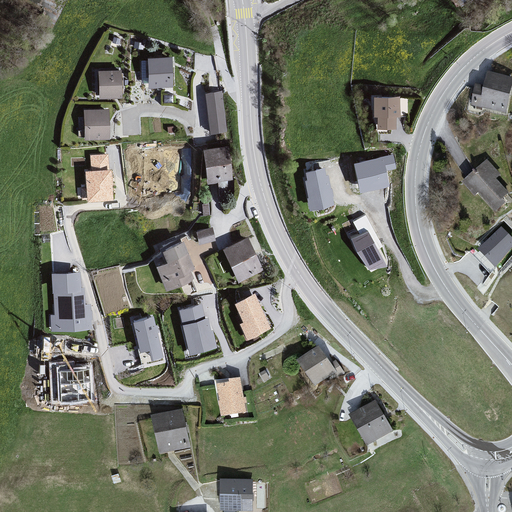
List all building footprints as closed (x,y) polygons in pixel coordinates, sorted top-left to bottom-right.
[(170,58),(145,58),(147,88),(172,88),(170,58)] [(122,71),(98,71),(99,99),(121,99),(122,71)] [(506,114),(511,89),(511,79),(489,74),(486,89),(475,87),(470,108),(506,114)] [(221,90),(201,93),(206,135),(226,131),(221,90)] [(401,98),(374,99),(375,131),(399,134),(401,98)] [(108,110),(82,110),(84,140),(107,140),(108,110)] [(228,146),(201,150),(205,183),(230,178),(228,146)] [(109,154),(90,156),(88,203),(113,201),(109,154)] [(397,168),(393,155),(355,164),(361,194),(390,187),(387,172),(397,168)] [(486,162),(464,183),(498,213),(511,200),(511,197),(498,180),(502,175),(486,162)] [(323,169),(306,172),(310,211),(336,206),(323,169)] [(387,257),(365,215),(352,222),(361,235),(350,239),(369,269),(388,267),(387,257)] [(213,225),(196,228),(198,241),(215,238),(213,225)] [(511,247),(511,238),(501,226),(471,253),(491,273),(511,247)] [(246,236),(222,247),(236,280),(262,269),(246,236)] [(182,239),(161,247),(166,260),(155,266),(165,288),(197,277),(182,239)] [(80,270),(53,275),(52,332),(93,330),(80,270)] [(253,293),(234,300),(243,319),(239,322),(246,337),(270,326),(253,293)] [(218,350),(201,304),(181,309),(190,357),(218,350)] [(154,316),(132,321),(143,369),(166,363),(154,316)] [(319,348),(299,362),(315,387),(338,372),(319,348)] [(217,385),(221,418),(246,414),(241,377),(229,378),(230,384),(217,385)] [(371,447),(393,432),(376,401),(350,417),(371,447)] [(182,412),(153,418),(161,455),(190,451),(182,412)] [(253,479),(221,479),(220,511),(252,510),(253,479)]
